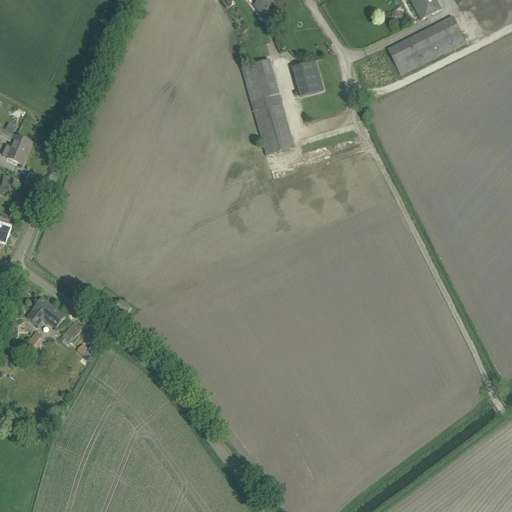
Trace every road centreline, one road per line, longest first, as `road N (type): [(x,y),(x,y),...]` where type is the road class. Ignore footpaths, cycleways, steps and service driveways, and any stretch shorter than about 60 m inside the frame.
road 1 (unclassified): [(264,511),(163,380),(16,269)]
road 2 (unclassified): [(16,269),(128,0)]
road 3 (unclassified): [(360,120),(343,54),(307,0)]
